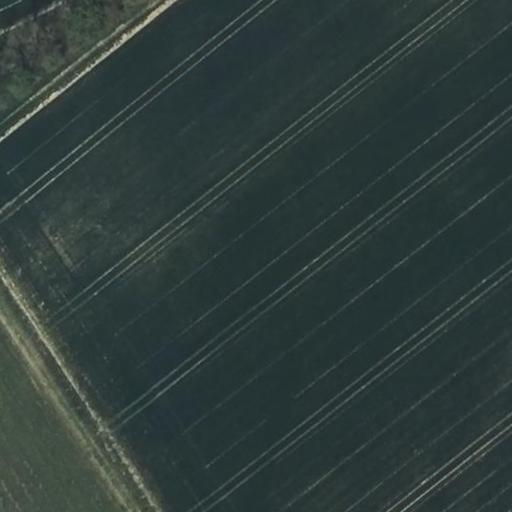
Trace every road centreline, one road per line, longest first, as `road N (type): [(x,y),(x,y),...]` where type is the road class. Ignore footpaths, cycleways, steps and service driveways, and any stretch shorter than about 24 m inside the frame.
road 1 (track): [(0,305),(134,511)]
road 2 (track): [(0,121),(151,0)]
